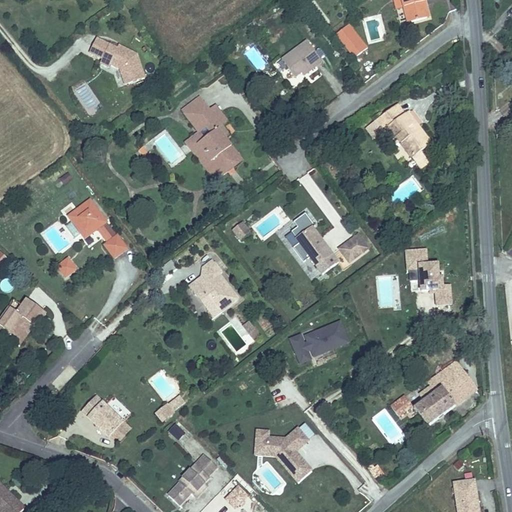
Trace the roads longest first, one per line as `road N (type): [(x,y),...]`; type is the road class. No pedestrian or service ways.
road 1 (tertiary): [(500,418),(471,0)]
road 2 (residential): [(0,437),(93,468),(144,511)]
road 3 (unclassified): [(377,511),(467,432),(500,418)]
road 4 (unknown): [(388,502),(291,384)]
